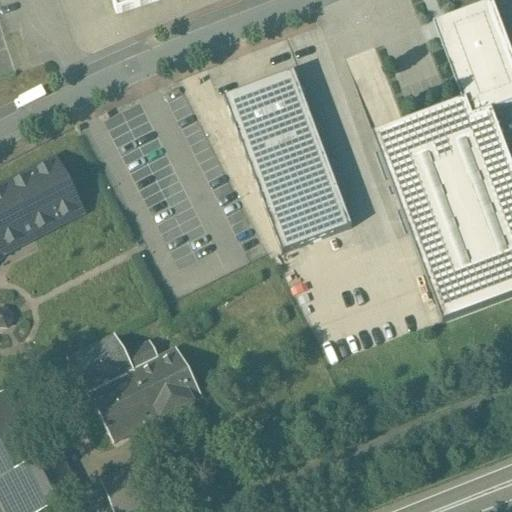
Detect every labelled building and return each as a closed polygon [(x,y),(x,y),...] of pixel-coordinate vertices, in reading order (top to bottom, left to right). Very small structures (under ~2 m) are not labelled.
[(111,0),(117,16),(164,0),(111,0)] [(485,96),(492,113),(511,105),(511,58),(492,5),(488,7),(489,10),(455,22),(461,35),(456,43),(444,47),(464,99),(461,100),(462,105),(485,96)] [(352,230),(293,75),(290,77),(291,80),(267,89),(229,103),(228,100),(224,101),(282,256),(352,230)] [(442,326),(511,298),(511,168),(492,113),(485,96),(462,105),(403,127),(409,144),(379,156),(442,326)] [(409,144),(403,127),(372,139),(379,156),(409,144)] [(55,163),(0,190),(0,263),(1,262),(0,260),(0,258),(83,216),(55,163)] [(114,338),(67,362),(113,445),(201,400),(176,352),(157,362),(134,374),(125,357),(114,338)] [(134,374),(157,362),(149,345),(125,357),(134,374)] [(0,454),(28,440),(5,394),(0,396),(0,454)] [(0,481),(39,461),(28,440),(0,454),(0,481)] [(47,511),(79,495),(57,452),(39,461),(0,481),(0,503),(4,511),(47,511)] [(162,460),(102,484),(113,511),(130,511),(176,494),(162,460)]
